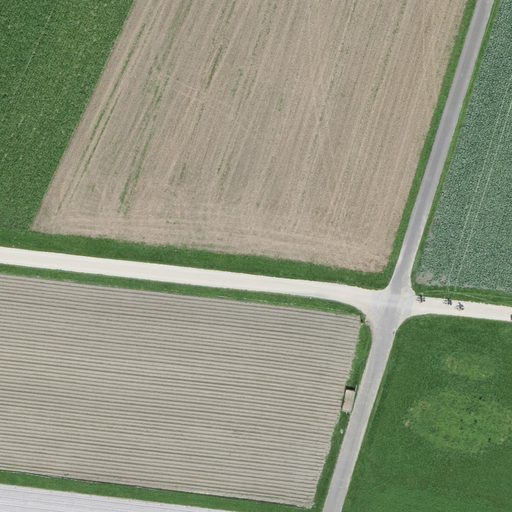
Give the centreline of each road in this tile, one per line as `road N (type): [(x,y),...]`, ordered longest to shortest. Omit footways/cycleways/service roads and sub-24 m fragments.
road 1 (track): [(486,0),(332,511)]
road 2 (track): [(0,256),(511,316)]
